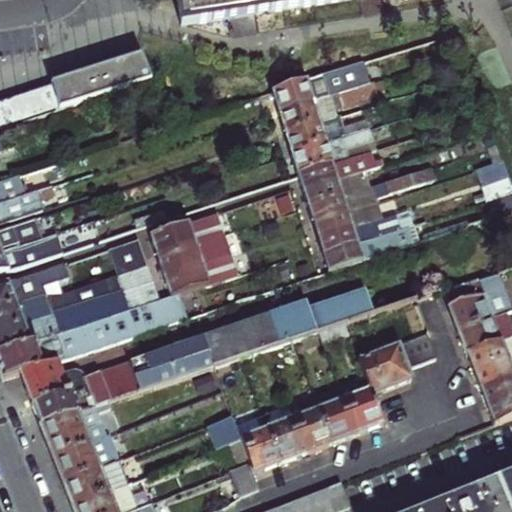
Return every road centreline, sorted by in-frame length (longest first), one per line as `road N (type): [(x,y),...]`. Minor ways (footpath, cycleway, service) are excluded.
road 1 (residential): [(246,511),(442,435),(428,399)]
road 2 (residential): [(368,511),(511,454)]
